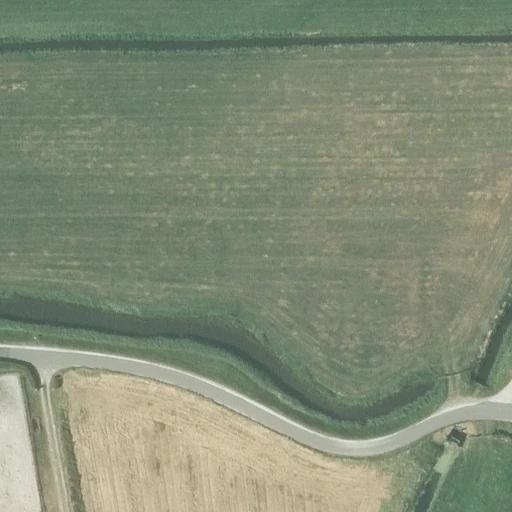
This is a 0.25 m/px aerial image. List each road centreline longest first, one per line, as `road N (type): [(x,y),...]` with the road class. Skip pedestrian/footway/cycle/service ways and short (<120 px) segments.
road 1 (unclassified): [(0,353),(173,379),(299,437),(348,449),(390,443),(453,416),(508,411)]
road 2 (track): [(462,511),(484,453),(477,411),(441,339)]
road 3 (track): [(43,355),(66,511)]
